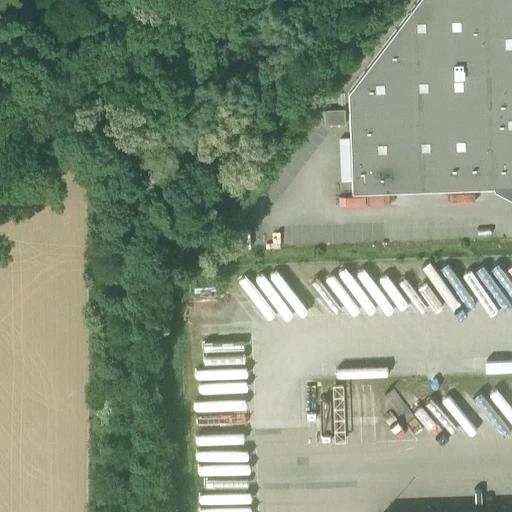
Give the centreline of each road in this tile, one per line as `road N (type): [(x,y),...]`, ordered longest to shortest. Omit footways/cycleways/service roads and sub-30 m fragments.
road 1 (unknown): [(511,209),(288,200)]
road 2 (track): [(0,150),(75,93),(164,0)]
